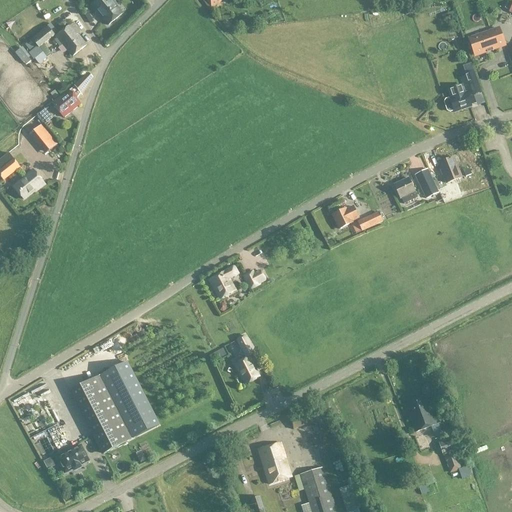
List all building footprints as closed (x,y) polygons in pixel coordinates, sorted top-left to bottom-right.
[(108,26),(123,14),(111,0),(99,0),(92,6),(108,26)] [(204,0),(212,9),(224,0),(223,0),(204,0)] [(71,26),(70,26),(56,37),(72,57),(86,45),(77,34),(80,31),(74,23),(71,26)] [(32,39),(32,40),(39,48),(54,36),(54,35),(57,32),(51,24),(47,27),(32,39)] [(473,41),(478,55),(487,52),(488,53),(488,51),(492,50),(493,52),(493,51),(493,50),(505,46),(499,29),(481,35),(481,37),(473,41)] [(39,48),(32,40),(25,45),(32,53),(30,55),(35,60),(43,53),(39,48)] [(15,54),(23,63),(29,58),(21,49),(15,54)] [(468,67),(473,65),(466,49),(461,51),(468,67)] [(35,59),(40,65),(47,59),(43,53),(35,59)] [(492,61),(496,78),(501,77),(496,60),(492,61)] [(474,72),(467,75),(474,96),(482,93),(474,72)] [(93,78),(89,74),(53,104),(64,118),(81,104),(76,99),(81,93),(81,94),(93,78)] [(472,107),(467,93),(465,94),(462,85),(449,90),(452,98),(450,99),(454,113),(472,107)] [(40,119),(48,113),(45,109),(38,116),(40,119)] [(43,126),(33,134),(31,135),(46,154),(58,145),(43,126)] [(447,184),(462,178),(454,158),(438,164),(444,180),(445,179),(447,184)] [(0,175),(3,180),(20,167),(14,159),(0,169),(0,175)] [(426,200),(440,194),(428,169),(415,176),(426,200)] [(45,185),(33,171),(27,176),(28,177),(14,188),(24,200),(35,192),(36,193),(45,185)] [(415,193),(416,192),(409,179),(394,186),(401,200),(402,199),(404,205),(418,198),(415,193)] [(456,191),(448,195),(451,201),(459,198),(456,191)] [(339,212),(335,214),(333,216),(340,229),(352,223),(352,222),(359,218),(354,207),(346,211),(346,209),(339,212)] [(384,222),(379,213),(359,223),(363,232),(384,222)] [(237,291),(230,279),(239,274),(236,267),(229,271),(229,270),(209,281),(220,300),(237,291)] [(254,272),(245,277),(252,290),(261,285),(261,284),(267,281),(262,272),(256,275),(254,272)] [(218,306),(221,312),(227,308),(224,303),(218,306)] [(246,337),(238,341),(243,351),(247,359),(249,358),(255,354),(246,337)] [(259,377),(249,358),(247,359),(243,351),(241,352),(239,357),(242,363),(236,366),(246,384),(259,377)] [(127,363),(71,392),(103,454),(159,426),(127,363)] [(405,405),(416,432),(436,425),(426,397),(405,405)] [(453,419),(448,404),(439,407),(444,422),(453,419)] [(304,414),(290,419),(294,431),(309,425),(304,414)] [(438,441),(443,456),(458,451),(453,436),(438,441)] [(39,440),(34,442),(41,454),(45,452),(39,440)] [(271,469),(276,483),(292,478),(281,444),(270,447),(277,468),(271,469)] [(81,446),(57,459),(65,474),(74,469),(75,472),(81,468),(80,466),(89,461),(81,446)] [(277,468),(270,447),(259,450),(270,485),(276,483),(271,469),(277,468)] [(445,457),(450,473),(461,469),(455,454),(445,457)] [(336,511),(324,468),(301,475),(309,504),(301,506),(303,511),(336,511)] [(264,511),(260,497),(250,500),(253,511),(264,511)]
